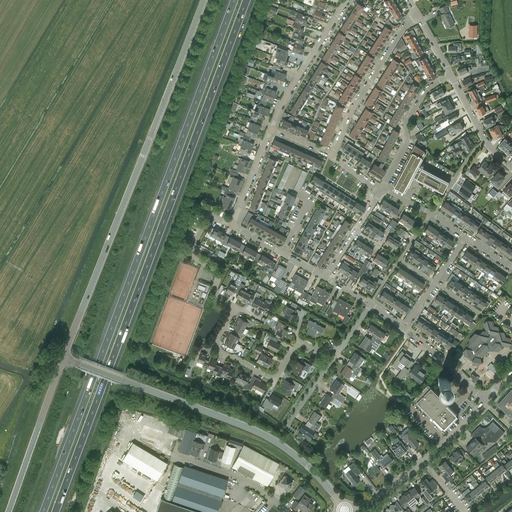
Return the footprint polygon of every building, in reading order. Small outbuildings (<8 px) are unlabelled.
[(314,0),(313,4),(312,8),(315,9),(323,11),(323,10),(325,6),(326,3),(322,1),(318,0),(314,0)] [(355,1),(355,2),(356,2),(354,5),(355,6),(354,7),(361,11),(364,7),(355,1)] [(389,10),(396,6),(394,2),(387,6),(389,10)] [(446,5),(440,8),(442,14),(440,15),(447,28),(454,24),(448,11),(449,11),(446,5)] [(399,10),(396,6),(389,10),(390,10),(387,12),(388,14),(391,12),(392,14),(399,10)] [(354,7),(352,11),(358,16),(360,14),(361,15),(363,12),(361,11),(354,7)] [(321,15),(323,11),(315,9),(312,18),(323,22),(325,16),(321,15)] [(290,10),(289,13),(296,16),(294,21),(301,24),(309,27),(310,25),(306,23),(307,20),(304,18),(305,15),(303,14),(298,12),(290,10)] [(403,18),(401,15),(402,15),(399,10),(392,14),(395,19),(397,22),(403,18)] [(352,11),(349,16),(361,24),(363,21),(357,18),(358,16),(352,11)] [(353,24),(354,22),(360,26),(361,24),(349,16),(346,20),(353,24)] [(346,20),(343,25),(356,32),(357,30),(351,27),(353,24),(346,20)] [(293,31),(294,31),(295,31),(302,34),(304,28),(300,27),(301,24),(294,21),(292,27),(294,28),(293,31)] [(347,33),(349,31),(354,35),(356,32),(343,25),(341,29),(347,33)] [(382,31),(389,35),(392,30),(385,26),(382,31)] [(477,27),(469,27),(470,37),(477,37),(477,27)] [(301,37),(302,34),(295,31),(294,31),(292,37),(296,39),(295,42),(302,44),(304,39),(301,37)] [(380,35),(386,39),(389,35),(382,31),(380,35)] [(344,41),(348,44),(350,41),(346,39),(344,38),(346,36),(339,32),(336,36),(343,40),(344,41)] [(407,41),(409,44),(416,40),(413,36),(411,33),(405,36),(405,37),(404,37),(406,41),(407,41)] [(377,39),(384,43),(386,39),(380,35),(377,39)] [(336,36),(333,40),(340,45),(342,42),(343,43),(344,41),(343,40),(336,36)] [(401,38),(395,48),(398,49),(405,46),(401,39),(401,38)] [(374,43),(381,47),(384,43),(377,39),(374,43)] [(331,45),(343,53),(344,50),(341,48),(340,48),(339,47),(340,45),(333,40),(331,45)] [(416,40),(409,44),(411,48),(418,45),(416,40)] [(291,50),(295,52),(302,54),(304,49),(301,48),(302,44),(295,42),(291,50)] [(372,48),(378,52),(381,47),(374,43),(372,48)] [(453,46),(448,46),(449,52),(461,52),(461,43),(453,43),(453,46)] [(331,45),(328,49),(334,53),(334,54),(336,55),(338,53),(341,55),(343,53),(331,45)] [(412,50),(413,52),(414,53),(421,49),(418,45),(411,48),(409,49),(410,51),(412,50)] [(277,57),(285,60),(287,54),(282,53),(284,50),(277,47),(275,50),(276,51),(274,56),(277,57)] [(375,56),(378,52),(372,48),(369,52),(375,56)] [(328,49),(325,54),(337,61),(339,59),(335,57),(333,56),(334,54),(334,53),(328,49)] [(411,53),(414,58),(423,53),(421,49),(414,53),(413,52),(411,53)] [(329,62),(330,60),(332,61),(336,64),(337,61),(325,54),(322,58),(329,62)] [(365,59),(371,63),(374,59),(367,54),(365,59)] [(470,60),(468,56),(467,57),(465,54),(462,56),(460,57),(459,54),(451,58),(454,63),(463,59),(465,63),(470,60)] [(288,61),(285,60),(277,57),(275,63),(274,63),(273,66),(275,67),(280,68),(281,65),(285,67),(288,61)] [(418,66),(420,65),(427,61),(425,57),(420,59),(420,58),(415,61),(418,66)] [(362,63),(368,67),(371,63),(365,59),(362,63)] [(393,59),(390,63),(399,68),(400,66),(398,65),(400,63),(393,59)] [(322,61),(318,66),(322,69),(324,70),(330,74),(331,72),(325,68),(327,65),(322,61)] [(418,66),(417,67),(420,71),(421,71),(423,70),(430,66),(427,61),(420,65),(418,66)] [(362,63),(359,67),(366,71),(366,70),(368,68),(368,67),(362,63)] [(390,63),(387,67),(394,71),(396,69),(398,70),(399,68),(390,63)] [(318,66),(314,72),(320,76),(321,74),(322,74),(324,70),(322,69),(318,66)] [(423,70),(421,71),(422,73),(424,72),(425,74),(432,70),(430,66),(423,70)] [(465,66),(458,69),(460,75),(471,70),(469,67),(466,68),(465,66)] [(282,69),(280,68),(275,67),(274,70),(275,70),(273,76),(278,78),(284,80),(286,74),(281,72),(282,69)] [(359,67),(356,72),(363,76),(363,75),(365,72),(366,71),(359,67)] [(385,71),(392,76),(394,71),(387,67),(385,71)] [(435,75),(432,70),(425,74),(427,78),(425,79),(427,82),(435,78),(434,75),(435,75)] [(382,76),(389,80),(392,76),(385,71),(382,76)] [(320,76),(314,72),(311,78),(317,82),(319,83),(321,80),(322,80),(325,82),(326,80),(323,78),(320,76)] [(263,82),(266,83),(270,85),(271,82),(276,84),(278,78),(273,76),(265,73),(262,79),(264,80),(263,82)] [(351,76),(350,78),(352,79),(359,83),(361,78),(355,74),(353,77),(351,76)] [(380,80),(386,84),(389,80),(382,76),(380,80)] [(466,87),(473,83),(470,77),(463,81),(466,87)] [(311,78),(307,84),(313,87),(316,89),(317,87),(318,87),(315,85),(317,82),(311,78)] [(351,80),(349,83),(356,87),(359,83),(352,79),(350,78),(350,79),(351,80)] [(377,84),(384,88),(386,84),(380,80),(377,84)] [(476,87),(469,91),(470,93),(470,94),(472,98),(479,94),(479,93),(485,91),(483,86),(485,85),(484,81),(481,82),(475,85),(476,87)] [(408,85),(407,87),(415,92),(419,87),(416,85),(417,84),(415,82),(414,84),(413,83),(411,86),(409,84),(408,85)] [(273,86),(270,85),(266,83),(265,87),(266,87),(264,93),(274,97),(276,91),(272,89),(273,86)] [(346,85),(345,86),(346,87),(353,92),(356,87),(349,83),(348,86),(346,85)] [(313,87),(307,84),(304,89),(310,93),(313,87)] [(345,89),(344,92),(350,96),(353,92),(346,87),(345,86),(344,88),(345,89)] [(375,87),(372,91),(379,95),(381,96),(382,94),(380,93),(382,91),(375,87)] [(406,89),(405,90),(408,91),(406,95),(412,98),(415,93),(415,92),(407,87),(407,88),(406,89)] [(435,95),(433,96),(435,99),(437,98),(445,94),(442,88),(434,92),(435,95)] [(310,93),(304,89),(301,95),(306,98),(310,93)] [(370,95),(377,100),(379,95),(372,91),(370,95)] [(340,95),(341,96),(347,100),(350,96),(344,92),(342,95),(340,94),(340,95)] [(272,103),(274,97),(264,93),(261,99),(260,99),(259,101),(266,104),(267,101),(272,103)] [(485,98),(483,96),(481,97),(479,94),(472,98),(473,100),(474,101),(475,103),(482,100),(482,99),(485,98)] [(306,98),(301,95),(297,100),(303,104),(306,98)] [(367,100),(374,104),(377,100),(370,95),(367,100)] [(404,98),(403,100),(409,104),(412,98),(406,95),(404,98)] [(345,105),(347,100),(341,96),(338,101),(345,105)] [(399,100),(398,101),(401,103),(399,106),(405,109),(409,104),(403,100),(400,98),(399,100)] [(443,108),(451,104),(448,98),(437,104),(438,107),(442,105),(443,108)] [(303,104),(297,100),(294,106),(299,109),(303,104)] [(371,108),(374,104),(367,100),(364,104),(371,108)] [(266,104),(259,101),(258,104),(256,104),(254,110),(265,113),(267,114),(269,109),(265,107),(266,104)] [(445,112),(442,113),(443,116),(446,114),(447,114),(454,110),(451,104),(443,108),(445,112)] [(482,105),(477,108),(481,115),(486,112),(489,110),(488,107),(484,109),(482,105)] [(296,115),(299,109),(294,106),(290,111),(296,115)] [(401,115),(405,109),(399,106),(396,111),(401,115)] [(363,113),(369,117),(372,113),(366,108),(363,113)] [(429,116),(424,108),(421,110),(425,118),(429,116)] [(265,113),(257,111),(254,110),(252,115),(251,115),(250,118),(257,121),(258,118),(262,120),(265,113)] [(398,121),(401,115),(396,111),(392,117),(398,121)] [(363,113),(360,117),(367,122),(368,119),(370,120),(371,118),(369,117),(363,113)] [(388,118),(391,120),(389,123),(395,126),(398,121),(392,117),(386,113),(385,115),(388,117),(388,118)] [(444,119),(443,120),(444,122),(447,120),(449,119),(450,121),(458,117),(456,113),(448,117),(448,116),(443,118),(444,119)] [(288,129),(293,116),(291,115),(290,118),(289,118),(287,121),(282,119),(281,122),(283,123),(281,126),(288,129)] [(486,126),(487,127),(495,122),(493,119),(497,117),(496,115),(492,116),(483,120),(485,123),(484,124),(486,126)] [(294,131),(297,123),(294,122),(293,120),(295,117),(293,116),(288,129),(294,131)] [(364,126),(367,122),(360,117),(357,122),(364,126)] [(255,124),(257,121),(250,118),(249,120),(249,121),(250,122),(248,127),(258,131),(260,126),(255,124)] [(444,122),(440,124),(442,128),(450,124),(447,120),(444,122)] [(457,124),(453,126),(452,124),(446,128),(436,134),(439,139),(449,133),(448,132),(454,129),(456,133),(463,129),(463,128),(464,128),(462,124),(462,125),(459,121),(456,123),(457,124)] [(355,126),(361,130),(364,126),(357,122),(355,126)] [(294,131),(300,134),(302,128),(300,127),(301,125),(297,123),(294,131)] [(497,125),(490,130),(494,136),(493,136),(494,139),(500,136),(500,137),(503,135),(505,133),(503,131),(501,132),(499,129),(500,128),(498,125),(497,125)] [(358,135),(359,134),(361,130),(355,126),(352,130),(358,135)] [(256,137),(258,131),(248,127),(245,133),(244,133),(243,136),(250,138),(251,136),(256,137)] [(308,130),(302,128),(300,134),(306,136),(308,130)] [(390,135),(396,138),(399,132),(393,129),(390,135)] [(360,136),(360,135),(359,134),(358,135),(352,130),(349,135),(356,139),(357,136),(359,137),(359,138),(363,140),(364,138),(360,136)] [(387,141),(393,144),(396,138),(390,135),(387,141)] [(458,146),(470,139),(468,135),(460,139),(458,140),(458,142),(456,143),(450,146),(452,149),(458,146)] [(249,141),(250,138),(243,136),(242,139),(243,139),(241,145),(251,149),(253,143),(249,141)] [(277,148),(280,142),(274,139),(271,146),(277,148)] [(458,147),(452,150),(455,155),(464,151),(463,149),(465,147),(467,150),(472,147),(474,146),(470,139),(458,146),(458,147)] [(504,149),(510,143),(505,139),(499,145),(500,146),(499,146),(501,148),(502,148),(504,150),(504,149)] [(368,141),(364,147),(370,151),(374,144),(368,141)] [(384,147),(390,150),(393,144),(387,141),(384,147)] [(277,148),(283,151),(286,145),(280,142),(277,148)] [(416,179),(420,181),(442,193),(449,183),(449,181),(423,167),(424,165),(422,164),(421,166),(419,165),(425,155),(423,154),(425,150),(415,144),(394,185),(404,191),(406,192),(414,176),(417,178),(416,179)] [(249,155),(251,149),(241,145),(238,151),(236,154),(243,156),(244,153),(249,155)] [(289,154),(292,148),(286,145),(283,151),(289,154)] [(347,155),(352,148),(346,145),(342,152),(347,155)] [(381,152),(387,156),(390,150),(384,147),(381,152)] [(295,156),(298,150),(292,148),(289,154),(295,156)] [(357,151),(352,148),(347,155),(353,158),(357,151)] [(301,159),(304,153),(298,150),(295,156),(301,159)] [(363,155),(357,151),(353,158),(358,162),(361,157),(362,157),(363,155)] [(387,156),(381,152),(378,158),(384,161),(387,156)] [(307,162),(310,156),(304,153),(301,159),(307,162)] [(313,164),(316,158),(310,156),(307,162),(313,164)] [(366,160),(362,157),(361,157),(358,162),(357,163),(362,166),(366,160)] [(245,173),(249,161),(241,158),(237,169),(245,173)] [(273,166),(276,160),(272,159),(270,158),(267,164),(273,166)] [(322,161),(316,158),(313,164),(313,165),(312,167),(310,171),(312,172),(313,171),(315,172),(317,166),(319,167),(322,161)] [(371,163),(366,160),(362,166),(367,170),(371,163)] [(474,166),(469,171),(475,176),(480,171),(481,170),(487,176),(488,175),(490,177),(492,174),(490,172),(494,168),(491,164),(490,165),(485,161),(478,169),(474,166)] [(369,172),(374,175),(382,163),(381,162),(378,166),(374,163),(369,172)] [(383,164),(382,163),(374,175),(380,179),(385,171),(381,168),(383,164)] [(271,172),(273,166),(267,164),(265,170),(271,172)] [(269,178),(271,172),(265,170),(262,176),(269,178)] [(494,177),(490,181),(497,188),(502,183),(501,182),(504,178),(502,175),(499,172),(497,174),(496,174),(493,176),(494,177)] [(310,182),(315,185),(319,178),(314,175),(310,182)] [(266,184),(269,178),(262,176),(260,182),(266,184)] [(225,190),(225,191),(233,194),(234,191),(237,192),(242,180),(233,177),(229,188),(226,187),(222,185),(221,189),(225,190)] [(324,181),(319,178),(315,185),(313,187),(314,188),(316,188),(317,186),(320,188),(324,182),(324,181)] [(467,180),(462,186),(463,187),(471,193),(475,187),(467,180)] [(264,190),(266,184),(260,182),(257,188),(264,190)] [(329,185),(324,182),(320,188),(319,189),(325,192),(329,185)] [(508,198),(511,193),(511,184),(511,183),(504,190),(502,193),(508,198)] [(329,185),(325,192),(330,195),(334,188),(329,185)] [(463,187),(459,193),(467,199),(472,193),(471,193),(463,187)] [(261,197),(264,190),(257,188),(255,194),(261,197)] [(335,199),(340,192),(334,188),(330,195),(335,199)] [(232,196),(233,194),(225,191),(224,194),(226,194),(221,206),(230,209),(235,197),(232,196)] [(345,195),(340,192),(335,199),(341,202),(345,195)] [(287,193),(284,201),(292,205),(296,196),(287,193)] [(259,203),(261,197),(255,194),(252,200),(259,203)] [(350,199),(345,195),(341,202),(346,205),(350,199)] [(356,202),(350,199),(346,205),(351,209),(352,208),(356,202)] [(256,209),(259,203),(252,200),(250,206),(250,207),(249,210),(254,212),(255,209),(256,209)] [(384,210),(389,203),(384,200),(379,206),(382,208),(381,211),(383,212),(384,210)] [(290,210),(292,205),(284,201),(283,203),(284,204),(282,207),(290,210)] [(352,208),(356,211),(361,204),(356,201),(356,202),(352,208)] [(446,211),(451,205),(446,201),(441,208),(446,211)] [(389,213),(394,206),(389,203),(384,210),(387,211),(386,213),(388,215),(389,213)] [(451,205),(446,211),(451,214),(456,208),(453,206),(454,204),(452,203),(451,205)] [(323,216),(328,207),(326,207),(327,206),(322,204),(319,209),(317,208),(314,214),(319,216),(322,218),(323,216)] [(366,208),(361,204),(356,211),(361,214),(366,208)] [(278,205),(275,210),(279,212),(287,216),(290,210),(282,207),(281,206),(281,207),(278,205)] [(394,206),(389,213),(395,216),(399,210),(394,206)] [(456,218),(461,211),(460,211),(456,208),(451,214),(456,218)] [(461,211),(456,218),(461,221),(465,215),(466,213),(461,210),(460,211),(461,211)] [(284,221),(287,216),(279,212),(278,214),(277,213),(274,220),(281,224),(283,220),(284,221)] [(321,220),(322,218),(314,214),(311,219),(318,223),(319,224),(321,220)] [(404,224),(409,217),(403,214),(399,220),(404,224)] [(466,224),(470,218),(465,215),(461,221),(466,224)] [(414,220),(409,217),(404,224),(403,225),(408,229),(409,227),(414,220)] [(251,218),(250,220),(248,223),(248,224),(253,227),(257,221),(251,218)] [(470,218),(466,224),(471,228),(475,221),(470,218)] [(311,219),(308,224),(316,229),(316,228),(319,230),(321,228),(317,226),(318,223),(311,219)] [(348,229),(351,223),(345,220),(342,225),(348,229)] [(475,221),(471,228),(476,231),(480,225),(481,223),(476,220),(475,221)] [(257,221),(253,227),(259,230),(262,224),(257,221)] [(369,233),(374,226),(369,223),(364,229),(369,233)] [(262,224),(259,230),(265,233),(268,227),(262,224)] [(313,234),(316,229),(308,224),(305,229),(312,233),(313,234)] [(429,234),(434,228),(429,224),(424,231),(429,234)] [(344,234),(348,229),(342,225),(338,231),(344,234)] [(482,237),(488,229),(483,225),(481,227),(477,234),(482,237)] [(379,229),(374,226),(369,233),(374,236),(379,229)] [(216,238),(220,231),(214,228),(214,229),(212,227),(208,234),(211,235),(216,238)] [(268,227),(265,233),(270,237),(274,231),(268,227)] [(380,227),(379,229),(374,236),(380,239),(384,233),(381,231),(382,229),(380,227)] [(434,238),(438,231),(434,228),(429,234),(434,238)] [(310,236),(312,233),(305,229),(302,234),(310,239),(311,237),(310,236)] [(482,237),(487,241),(491,234),(493,232),(488,229),(482,237)] [(220,231),(216,238),(221,241),(221,242),(223,244),(227,236),(225,235),(225,234),(220,231)] [(274,231),(270,237),(276,240),(280,234),(274,231)] [(344,234),(338,231),(335,236),(340,240),(344,234)] [(437,243),(439,241),(443,234),(438,231),(434,238),(432,240),(437,243)] [(285,237),(280,234),(276,240),(282,243),(285,237)] [(302,234),(299,239),(306,243),(308,244),(309,241),(310,239),(302,234)] [(444,244),(448,238),(443,234),(439,241),(444,244)] [(492,244),(496,238),(491,234),(487,241),(492,244)] [(390,245),(395,239),(389,235),(385,242),(390,245)] [(226,245),(227,244),(232,247),(236,240),(230,237),(227,236),(223,244),(226,245)] [(340,240),(335,236),(331,242),(337,245),(340,240)] [(448,238),(444,244),(449,248),(453,241),(448,238)] [(497,247),(501,241),(496,238),(492,244),(497,247)] [(304,246),(306,243),(299,239),(296,245),(305,249),(306,247),(304,246)] [(396,249),(400,242),(395,239),(390,245),(396,249)] [(240,251),(243,245),(241,243),(236,240),(232,247),(237,250),(237,249),(240,251)] [(358,240),(353,247),(356,249),(353,253),(355,254),(358,250),(363,243),(358,240)] [(501,251),(506,244),(501,241),(497,247),(501,251)] [(337,245),(331,242),(327,247),(333,251),(337,245)] [(363,253),(368,246),(363,243),(358,250),(363,253)] [(506,254),(511,248),(506,244),(501,251),(506,254)] [(248,255),(251,249),(246,245),(246,246),(243,245),(240,251),(242,252),(248,255)] [(296,245),(293,250),(302,255),(304,251),(308,254),(306,257),(309,258),(312,253),(309,252),(305,249),(305,250),(305,249),(296,245)] [(369,257),(373,250),(368,246),(363,253),(369,257)] [(324,253),(330,256),(333,251),(327,247),(324,253)] [(256,260),(259,253),(257,252),(257,251),(251,249),(248,255),(253,258),(256,260)] [(412,260),(418,251),(415,249),(414,252),(411,250),(407,256),(412,260)] [(412,260),(417,263),(421,257),(418,255),(420,253),(418,251),(412,260)] [(466,253),(463,257),(468,260),(472,254),(467,251),(466,253)] [(263,264),(267,257),(262,254),(262,255),(259,253),(256,260),(258,261),(263,264)] [(326,262),(330,256),(324,253),(320,258),(326,262)] [(378,264),(383,257),(378,253),(373,260),(378,264)] [(473,264),(477,257),(472,254),(468,260),(473,264)] [(421,257),(417,263),(421,266),(426,260),(427,258),(422,255),(421,257)] [(267,257),(263,264),(268,267),(269,267),(271,268),(275,262),(272,261),(272,260),(267,257)] [(383,257),(378,264),(383,267),(382,268),(385,270),(388,265),(386,263),(388,260),(383,257)] [(476,269),(477,267),(482,261),(477,257),(473,264),(476,266),(475,268),(476,269)] [(322,267),(326,262),(320,258),(317,264),(322,267)] [(426,270),(431,263),(426,260),(421,266),(426,270)] [(431,263),(426,270),(431,273),(436,267),(437,265),(432,261),(431,263)] [(482,271),(487,264),(482,261),(477,267),(482,271)] [(343,273),(348,266),(343,263),(338,270),(343,273)] [(343,273),(348,276),(353,269),(354,267),(349,264),(348,266),(343,273)] [(484,275),(486,276),(492,267),(487,264),(482,271),(485,273),(484,275)] [(280,279),(282,276),(283,274),(286,269),(279,265),(273,276),(271,275),(269,279),(277,284),(274,289),(279,292),(285,281),(281,279),(280,279)] [(363,271),(360,276),(362,278),(363,276),(365,273),(369,268),(366,266),(363,271)] [(400,277),(405,271),(399,267),(395,274),(400,277)] [(492,267),(486,276),(488,278),(489,275),(492,277),(497,271),(492,267)] [(354,280),(358,273),(353,269),(348,276),(354,280)] [(409,274),(405,271),(400,277),(403,279),(401,281),(404,283),(409,274)] [(495,283),(501,274),(497,271),(492,277),(495,279),(493,282),(495,283)] [(457,281),(452,278),(453,277),(455,275),(452,273),(447,280),(450,282),(448,284),(453,288),(457,281)] [(285,281),(279,292),(284,295),(289,286),(295,289),(302,277),(295,274),(290,284),(285,281)] [(410,284),(414,277),(409,274),(404,283),(408,286),(410,284)] [(501,274),(495,283),(497,285),(499,282),(502,284),(506,278),(501,274)] [(359,282),(361,284),(361,285),(363,286),(364,286),(368,279),(363,276),(362,278),(359,282)] [(410,284),(412,285),(411,287),(413,289),(419,280),(414,277),(410,284)] [(302,278),(295,290),(301,293),(299,298),(297,302),(301,304),(303,300),(307,294),(306,293),(303,291),(308,281),(302,278)] [(373,282),(368,279),(364,286),(364,287),(366,289),(367,288),(369,289),(371,286),(374,287),(377,282),(375,280),(373,282)] [(225,292),(231,295),(233,291),(235,293),(236,291),(240,283),(236,280),(234,284),(230,283),(225,292)] [(418,292),(420,290),(424,284),(419,280),(413,289),(418,292)] [(206,298),(209,289),(210,285),(198,281),(196,288),(203,291),(201,296),(206,298)] [(458,291),(462,285),(457,281),(453,288),(458,291)] [(238,294),(236,297),(241,300),(246,291),(243,289),(245,285),(240,283),(236,291),(239,292),(238,294)] [(463,295),(467,288),(462,285),(458,291),(463,295)] [(317,302),(324,290),(317,286),(312,296),(309,294),(307,294),(303,300),(305,301),(308,303),(309,301),(315,304),(317,302)] [(467,288),(463,295),(468,298),(472,291),(469,290),(471,287),(469,286),(467,288)] [(324,290),(317,302),(323,305),(321,310),(324,312),(327,305),(325,303),(330,293),(324,290)] [(384,300),(389,294),(384,290),(382,293),(381,294),(379,297),(384,300)] [(251,301),(252,299),(255,294),(251,292),(250,293),(246,291),(241,300),(246,303),(247,303),(248,300),(251,301)] [(473,301),(477,295),(472,291),(468,298),(473,301)] [(251,306),(257,309),(262,299),(259,298),(259,296),(255,294),(252,299),(254,300),(251,306)] [(389,304),(394,297),(389,294),(384,300),(389,304)] [(440,304),(444,298),(439,294),(435,301),(440,304)] [(478,305),(482,298),(477,295),(473,301),(478,305)] [(394,307),(399,300),(394,297),(389,304),(394,307)] [(339,314),(346,302),(339,298),(334,308),(331,306),(327,313),(330,315),(332,311),(339,314)] [(445,308),(449,301),(444,298),(440,304),(443,306),(441,308),(443,310),(445,308)] [(482,298),(478,305),(482,308),(484,306),(487,307),(490,303),(487,301),(482,298)] [(262,299),(257,309),(262,312),(263,309),(265,306),(268,308),(271,302),(266,299),(265,301),(262,299)] [(399,310),(403,304),(399,300),(394,307),(399,310)] [(450,311),(454,304),(449,301),(445,308),(450,311)] [(346,302),(339,314),(346,318),(343,322),(346,324),(349,317),(347,315),(352,305),(346,302)] [(404,313),(408,307),(403,304),(399,310),(404,313)] [(454,304),(450,311),(452,313),(451,314),(453,316),(455,314),(459,308),(454,304)] [(286,305),(283,311),(287,313),(285,316),(294,322),(297,316),(293,314),(295,310),(286,305)] [(459,318),(464,311),(459,308),(455,314),(459,318)] [(462,324),(464,321),(469,314),(464,311),(459,318),(462,319),(460,322),(462,324)] [(469,324),(474,318),(469,314),(464,321),(469,324)] [(236,323),(245,328),(247,324),(251,326),(253,321),(244,317),(243,319),(239,317),(236,323)] [(420,328),(424,322),(419,318),(415,325),(420,328)] [(310,326),(306,333),(314,337),(317,330),(322,333),(325,328),(309,320),(307,325),(310,326)] [(431,323),(426,320),(420,328),(425,332),(429,325),(431,323)] [(470,360),(471,360),(472,360),(474,365),(479,366),(482,362),(481,358),(489,349),(498,351),(504,345),(508,346),(511,343),(510,338),(506,337),(504,332),(500,331),(498,327),(493,326),(492,321),(487,320),(484,323),(488,332),(483,331),(480,334),(475,333),(469,339),(471,344),(463,352),(465,357),(469,358),(470,360)] [(279,321),(275,328),(279,330),(275,336),(279,338),(281,335),(284,337),(284,336),(285,336),(286,336),(286,335),(286,334),(285,334),(288,330),(284,328),(286,325),(279,321)] [(243,333),(245,328),(236,323),(234,328),(237,330),(236,333),(243,336),(243,337),(244,337),(246,335),(246,334),(243,333)] [(372,337),(380,342),(381,340),(385,334),(378,330),(371,324),(367,330),(374,335),(372,337)] [(430,335),(434,328),(429,325),(425,332),(430,335)] [(435,338),(439,332),(434,328),(430,335),(435,338)] [(440,342),(444,335),(439,332),(435,338),(440,342)] [(237,343),(240,338),(241,339),(243,337),(243,336),(236,333),(234,335),(231,333),(228,339),(237,343)] [(269,335),(266,341),(269,343),(267,347),(276,352),(280,344),(276,342),(274,341),(276,338),(269,335)] [(449,338),(444,335),(440,342),(444,345),(449,338)] [(380,342),(372,337),(371,339),(366,336),(360,345),(366,349),(369,352),(372,348),(375,350),(380,342)] [(450,337),(449,338),(444,345),(449,348),(451,346),(454,348),(458,342),(453,338),(450,337)] [(228,339),(225,344),(230,346),(229,349),(236,352),(237,350),(240,345),(237,343),(228,339)] [(407,366),(411,360),(409,359),(410,359),(411,357),(406,353),(405,354),(402,352),(402,351),(401,351),(402,351),(391,365),(395,368),(396,366),(401,370),(396,376),(400,379),(401,379),(408,369),(404,366),(405,365),(407,366)] [(207,367),(209,361),(205,360),(207,354),(201,352),(197,362),(203,364),(203,366),(207,367)] [(267,356),(266,355),(261,353),(257,361),(268,367),(272,359),(267,356)] [(352,366),(360,371),(361,368),(359,367),(364,359),(355,353),(350,360),(354,363),(352,366)] [(216,375),(218,368),(215,366),(217,361),(211,358),(207,368),(211,370),(210,373),(216,375)] [(297,361),(292,371),(299,375),(304,378),(308,371),(303,369),(304,368),(308,370),(311,365),(303,361),(302,364),(300,363),(297,361)] [(218,368),(216,375),(223,377),(224,374),(227,375),(226,376),(226,377),(227,378),(228,379),(230,379),(233,369),(229,368),(230,365),(224,363),(222,369),(218,368)] [(488,366),(495,373),(499,370),(492,363),(488,366)] [(406,372),(405,374),(407,376),(409,373),(416,379),(420,383),(426,374),(420,369),(420,368),(415,364),(412,370),(409,368),(406,372)] [(346,365),(341,373),(349,378),(354,371),(358,373),(360,375),(362,372),(360,371),(352,366),(351,368),(346,365)] [(247,388),(250,384),(247,382),(250,378),(240,372),(236,378),(246,383),(243,388),(246,390),(247,388)] [(439,377),(438,378),(438,379),(439,380),(438,380),(438,385),(442,388),(446,388),(450,385),(449,380),(446,377),(441,377),(440,377),(439,377)] [(253,385),(250,384),(247,388),(251,390),(252,387),(263,393),(267,385),(256,379),(253,385)] [(285,384),(281,390),(289,394),(293,388),(296,390),(300,384),(293,380),(291,383),(286,380),(284,384),(285,384)] [(333,395),(342,401),(345,397),(339,393),(344,386),(336,380),(330,389),(334,392),(333,395)] [(412,399),(443,431),(459,415),(428,384),(412,399)] [(499,403),(499,404),(499,406),(499,407),(501,408),(511,418),(511,389),(500,402),(500,401),(499,403)] [(266,398),(262,405),(265,407),(266,406),(271,409),(274,404),(278,406),(282,400),(272,394),(269,399),(266,398)] [(342,401),(333,395),(331,397),(327,394),(320,404),(325,408),(331,400),(339,406),(342,401)] [(321,417),(320,415),(315,412),(308,421),(313,424),(309,428),(311,429),(313,431),(314,431),(315,429),(317,430),(321,425),(316,422),(317,420),(319,420),(321,417)] [(486,427),(485,427),(484,427),(483,427),(481,427),(480,425),(472,434),(476,437),(466,447),(472,454),(474,455),(484,444),(484,442),(490,442),(495,442),(499,437),(504,432),(499,428),(492,421),(488,426),(487,426),(486,427)] [(183,437),(178,450),(189,454),(190,452),(198,455),(200,447),(203,448),(207,436),(196,432),(173,424),(170,433),(183,437)] [(315,432),(314,431),(313,431),(311,429),(309,428),(303,424),(299,429),(305,434),(304,436),(309,439),(310,438),(311,438),(315,432)] [(388,427),(393,433),(396,431),(394,429),(392,426),(391,424),(388,427)] [(414,436),(408,427),(402,432),(403,432),(399,435),(406,444),(408,442),(413,448),(418,444),(413,437),(414,436)] [(391,447),(395,452),(398,456),(407,449),(400,440),(397,437),(392,441),(395,444),(391,447)] [(229,439),(228,444),(241,448),(243,444),(229,439)] [(133,442),(122,460),(157,480),(167,463),(162,460),(163,458),(160,456),(159,458),(133,442)] [(207,458),(216,461),(218,457),(221,458),(221,461),(230,464),(236,448),(226,444),(223,452),(217,450),(217,449),(217,448),(215,447),(214,448),(213,449),(211,448),(207,458)] [(244,445),(232,467),(267,486),(273,474),(275,470),(279,464),(244,445)] [(494,446),(486,452),(488,455),(496,448),(494,446)] [(374,449),(370,452),(372,455),(373,457),(376,461),(379,464),(381,463),(384,466),(384,467),(385,466),(393,461),(389,455),(388,456),(387,454),(383,457),(381,455),(380,456),(374,449)] [(457,450),(449,457),(455,463),(458,461),(459,461),(458,462),(459,462),(461,463),(464,460),(461,457),(463,456),(459,451),(457,450)] [(373,457),(370,452),(367,454),(370,457),(369,457),(370,459),(368,461),(373,467),(368,471),(372,477),(380,470),(377,466),(379,464),(376,461),(373,457)] [(503,459),(501,461),(508,470),(511,468),(511,469),(511,468),(511,465),(508,461),(506,463),(503,459)] [(445,461),(438,466),(445,476),(443,477),(447,482),(452,478),(449,474),(453,471),(445,461)] [(495,464),(502,472),(504,470),(505,472),(507,470),(502,464),(500,465),(497,462),(495,464)] [(349,466),(343,470),(346,474),(354,484),(359,480),(356,476),(361,472),(357,467),(356,466),(354,463),(349,466)] [(161,498),(156,511),(216,511),(228,480),(184,465),(184,467),(174,464),(162,499),(161,498)] [(495,469),(493,470),(499,477),(500,475),(499,474),(502,472),(495,464),(493,465),(495,469)] [(489,469),(487,471),(493,479),(496,477),(497,479),(499,477),(493,470),(491,472),(489,469)] [(491,481),(493,479),(487,471),(485,472),(487,475),(485,477),(490,484),(492,482),(491,481)] [(290,487),(289,486),(293,481),(286,476),(286,477),(284,475),(278,483),(288,490),(290,487)] [(483,482),(481,483),(486,490),(488,488),(487,487),(489,485),(482,476),(480,478),(483,482)] [(420,482),(422,485),(422,486),(423,487),(425,489),(422,492),(429,501),(433,498),(429,493),(428,492),(433,488),(434,488),(437,486),(433,481),(430,483),(429,482),(425,478),(426,479),(421,483),(420,482)] [(476,481),(474,483),(481,492),(483,490),(484,491),(486,490),(481,483),(479,485),(476,481)] [(475,488),(473,490),(478,496),(479,495),(478,494),(481,492),(474,483),(472,485),(475,488)] [(306,490),(300,485),(293,495),(299,499),(306,490)] [(406,493),(414,504),(419,500),(417,497),(420,495),(414,488),(409,492),(409,491),(406,493)] [(468,488),(465,490),(472,499),(475,497),(476,498),(478,496),(473,490),(471,492),(468,488)] [(472,499),(465,490),(463,492),(463,491),(461,493),(464,497),(469,503),(471,502),(470,500),(472,499)] [(410,507),(414,504),(406,493),(404,495),(404,496),(399,500),(405,507),(408,505),(410,507)] [(296,500),(292,506),(296,510),(300,506),(307,511),(313,503),(309,501),(310,499),(304,495),(298,502),(296,500)] [(383,511),(399,511),(400,510),(404,510),(396,501),(395,504),(390,505),(388,509),(387,510),(387,511),(383,511)]
